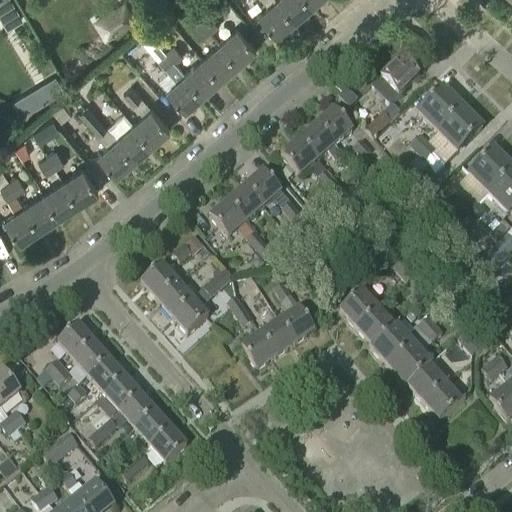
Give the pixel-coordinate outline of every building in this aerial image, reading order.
[(0,0),(0,17),(7,29),(22,20),(9,0),(0,0)] [(277,38),(295,23),(276,2),(274,0),(260,0),(268,9),(258,17),(277,38)] [(295,23),(312,8),(305,0),(278,0),(276,2),(295,23)] [(124,4),(93,22),(105,42),(136,23),(124,4)] [(208,16),(199,23),(210,35),(219,28),(208,16)] [(210,35),(199,23),(192,29),(203,41),(210,35)] [(238,66),(256,51),(237,30),(219,45),(238,66)] [(185,112),(203,97),(184,76),(176,65),(165,53),(149,34),(140,41),(176,83),(166,91),(185,112)] [(213,51),(202,61),(220,82),(238,66),(219,45),(213,51)] [(183,59),(173,47),(165,53),(176,65),(183,59)] [(220,82),(202,61),(192,69),(184,76),(203,97),(220,82)] [(389,109),(391,107),(419,80),(401,62),(372,90),(375,93),(386,104),(385,105),(389,109)] [(123,96),(133,107),(142,118),(133,126),(151,147),(169,131),(151,110),(150,111),(141,100),(131,89),(123,96)] [(438,138),(463,113),(443,93),(418,118),(438,138)] [(87,109),(79,116),(107,149),(98,157),(116,178),(134,162),(115,141),(106,130),(87,109)] [(434,154),(433,156),(445,169),(457,157),(458,158),(482,133),(463,113),(438,138),(428,148),(434,154)] [(334,114),(316,129),(335,150),(353,135),(334,114)] [(373,142),(390,125),(381,116),(363,132),(373,142)] [(115,141),(134,162),(151,147),(133,126),(115,141)] [(341,159),(334,151),(335,150),(316,129),(299,144),(317,165),(327,157),(334,165),(341,159)] [(416,158),(427,147),(420,139),(408,151),(416,158)] [(328,194),(336,187),(317,165),(299,144),(281,159),(300,181),(309,172),(319,183),(318,183),(328,194)] [(361,163),(370,156),(361,145),(352,152),(361,163)] [(427,147),(416,158),(417,160),(409,168),(419,178),(427,170),(423,165),(433,156),(434,154),(428,148),(427,147)] [(46,177),(64,165),(56,153),(38,164),(46,177)] [(489,200),(511,176),(511,173),(494,155),(469,180),(489,200)] [(78,207),(97,194),(82,171),(62,183),(78,207)] [(300,219),(281,196),(263,175),(245,191),(263,212),(273,203),(283,214),(282,214),(292,226),(300,219)] [(508,219),(511,215),(511,176),(489,200),(508,219)] [(0,191),(7,202),(25,190),(16,177),(0,187),(0,191)] [(412,218),(443,187),(433,177),(402,208),(412,218)] [(58,220),(71,211),(78,207),(62,183),(43,196),(58,220)] [(346,198),(336,187),(328,194),(338,205),(346,198)] [(246,227),(263,212),(245,191),(228,206),(246,227)] [(38,232),(45,228),(58,220),(43,196),(23,209),(38,232)] [(423,229),(443,209),(433,199),(413,219),(423,229)] [(468,220),(479,209),(471,201),(459,212),(468,220)] [(246,227),(228,206),(210,222),(228,243),(246,227)] [(19,245),(38,232),(23,209),(3,221),(19,245)] [(474,227),(485,216),(479,209),(468,220),(474,227)] [(500,227),(488,238),(495,245),(507,234),(500,227)] [(246,244),(264,267),(273,259),(254,237),(246,244)] [(203,251),(194,241),(183,249),(193,260),(203,251)] [(179,268),(190,258),(183,250),(172,260),(179,268)] [(405,287),(416,277),(403,262),(391,272),(405,287)] [(156,305),(177,286),(161,268),(140,287),(156,305)] [(216,281),(213,284),(221,292),(231,284),(223,275),(216,281)] [(221,292),(213,284),(202,293),(210,302),(221,292)] [(171,322),(192,303),(177,286),(156,305),(171,322)] [(281,307),(290,301),(283,289),(273,295),(281,307)] [(356,334),(379,314),(362,295),(366,292),(366,291),(362,295),(339,315),(356,334)] [(226,308),(234,320),(244,314),(236,301),(226,308)] [(187,340),(208,321),(192,303),(171,322),(187,340)] [(412,351),(436,330),(449,318),(440,308),(404,342),(395,332),(371,354),(388,372),(412,351)] [(295,349),(315,335),(299,312),(279,325),(295,349)] [(244,314),(234,320),(242,332),(252,326),(244,314)] [(371,354),(395,332),(379,314),(356,334),(372,351),(370,353),(371,354)] [(412,315),(404,321),(409,327),(417,320),(412,315)] [(276,361),(295,349),(279,325),(260,338),(276,361)] [(73,365),(94,346),(78,328),(57,347),(73,365)] [(436,330),(424,340),(429,347),(441,336),(436,330)] [(463,352),(475,341),(468,334),(456,344),(463,352)] [(256,375),(276,361),(260,338),(240,351),(256,375)] [(482,350),(475,341),(463,352),(471,360),(482,350)] [(88,382),(109,363),(94,346),(73,365),(88,382)] [(404,391),(428,369),(412,351),(388,372),(404,391)] [(498,379),(507,372),(497,360),(489,366),(498,379)] [(104,399),(124,381),(109,363),(88,382),(104,399)] [(53,383),(64,373),(57,365),(46,375),(53,383)] [(490,385),(498,379),(489,366),(480,373),(490,385)] [(422,408),(445,387),(428,369),(404,391),(405,392),(407,390),(422,408)] [(60,391),(71,381),(64,373),(53,383),(60,391)] [(0,413),(19,397),(2,376),(0,377),(0,413)] [(119,416),(140,398),(124,381),(104,399),(119,416)] [(461,406),(445,387),(422,408),(439,426),(462,406),(466,403),(465,402),(461,406)] [(74,408),(86,397),(78,389),(66,400),(74,408)] [(506,427),(511,422),(511,395),(508,390),(489,405),(506,427)] [(155,415),(140,398),(119,416),(110,425),(116,432),(117,433),(127,425),(134,434),(155,415)] [(15,415),(7,422),(16,433),(24,427),(15,415)] [(150,451),(171,432),(155,415),(134,434),(149,450),(150,451)] [(16,433),(7,422),(0,427),(0,430),(8,440),(16,433)] [(105,442),(116,432),(110,425),(109,424),(98,434),(105,442)] [(171,432),(150,451),(166,469),(186,450),(171,432)] [(98,434),(87,443),(95,451),(105,442),(98,434)] [(49,471),(77,450),(68,438),(40,460),(49,471)] [(130,469),(137,477),(148,467),(141,459),(130,469)] [(0,475),(4,481),(15,472),(8,462),(0,468),(0,475)] [(126,486),(137,477),(130,469),(119,478),(126,486)] [(67,493),(75,486),(67,475),(58,482),(67,493)] [(81,511),(110,511),(112,511),(95,489),(75,504),(81,511)] [(48,509),(57,503),(47,491),(39,497),(48,509)] [(36,511),(44,511),(48,509),(39,497),(30,504),(36,511)]
